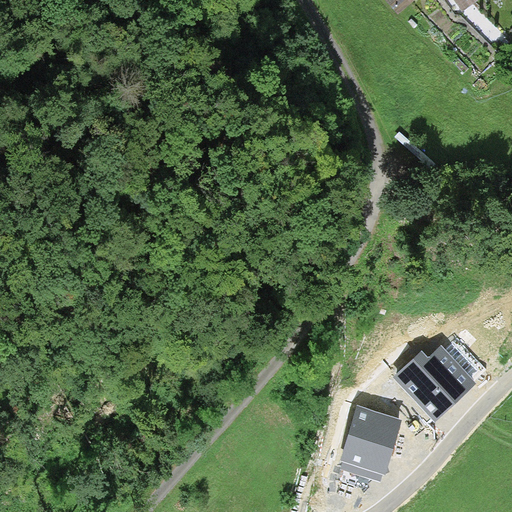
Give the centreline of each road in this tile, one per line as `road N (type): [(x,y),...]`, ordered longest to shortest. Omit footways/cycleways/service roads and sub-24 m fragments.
road 1 (track): [(77,0),(142,27),(262,101),(326,148),(371,207)]
road 2 (track): [(345,274),(337,395),(298,511)]
road 3 (residential): [(511,377),(380,511)]
